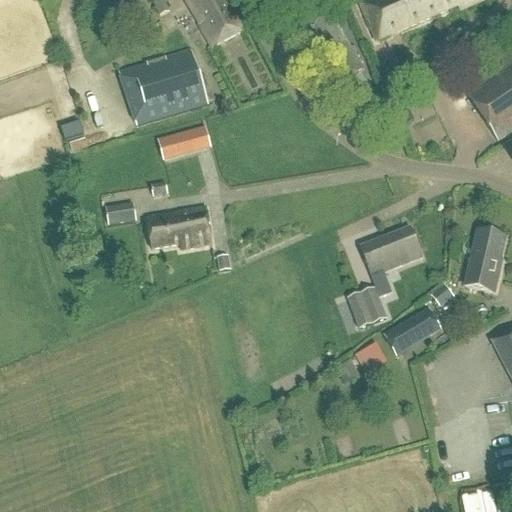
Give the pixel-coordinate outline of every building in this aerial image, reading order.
[(170,13),(164,0),(149,0),(158,19),(170,13)] [(182,0),(193,18),(192,18),(210,51),(248,29),(231,0),(182,0)] [(493,0),(384,0),(384,1),(373,5),(371,1),(359,7),(375,44),(457,9),(459,14),(493,0)] [(339,28),(329,12),(298,31),(334,90),(364,72),(337,29),(339,28)] [(208,108),(191,54),(119,75),(135,130),(208,108)] [(511,133),(511,66),(464,98),(495,145),(511,133)] [(406,75),(378,88),(387,108),(415,95),(406,75)] [(209,149),(203,128),(156,140),(162,161),(209,149)] [(82,129),(67,133),(71,148),(86,144),(82,129)] [(167,198),(166,186),(151,189),(152,200),(167,198)] [(136,225),(133,208),(105,212),(108,229),(136,225)] [(212,253),(207,211),(181,214),(181,218),(148,222),(152,257),(185,253),(185,256),(212,253)] [(387,321),(380,301),(393,296),(385,275),(411,265),(422,261),(410,230),(400,234),(357,251),(368,281),(371,280),(376,292),(349,302),(360,332),(387,321)] [(505,242),(477,235),(464,290),(494,297),(501,268),(499,268),(505,242)] [(441,334),(428,311),(382,339),(395,361),(441,334)] [(511,387),(511,333),(490,345),(511,387)]
